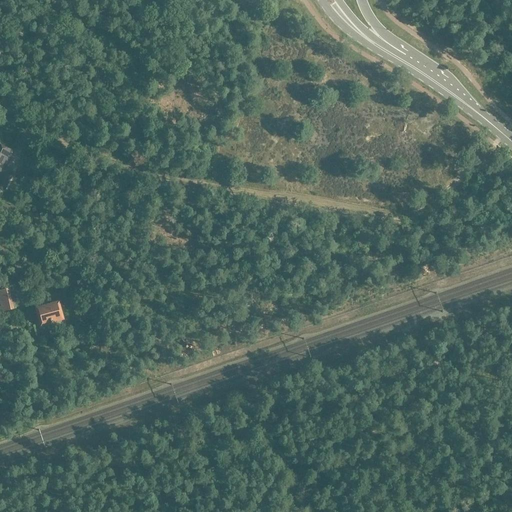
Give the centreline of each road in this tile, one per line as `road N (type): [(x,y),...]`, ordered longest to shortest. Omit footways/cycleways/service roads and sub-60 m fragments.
road 1 (track): [(104,155),(181,182),(401,216),(431,205),(492,143)]
road 2 (track): [(511,304),(253,389)]
road 3 (track): [(253,389),(0,485)]
road 4 (primary): [(391,53),(511,142)]
